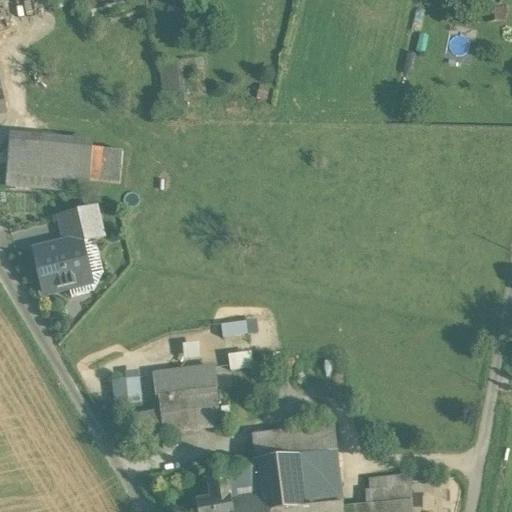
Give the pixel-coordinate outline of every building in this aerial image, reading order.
[(161,94),(203,93),(203,64),(160,65),(161,94)] [(92,150),(9,142),(6,174),(31,176),(61,179),(90,181),(92,150)] [(121,152),(92,150),(90,181),(119,184),(121,152)] [(31,176),(6,174),(5,186),(30,189),(31,176)] [(61,179),(31,176),(30,189),(60,191),(61,179)] [(94,209),(59,217),(66,245),(80,242),(81,244),(101,239),(94,209)] [(66,245),(34,253),(44,294),(70,288),(70,286),(72,283),(89,279),(81,244),(80,242),(66,245)] [(242,321),(219,324),(221,337),(244,333),(242,321)] [(227,369),(249,368),(249,352),(226,353),(227,369)] [(216,393),(212,368),(155,377),(158,400),(216,393)] [(109,379),(111,403),(139,401),(138,377),(109,379)] [(216,393),(158,400),(162,434),(220,426),(216,393)] [(251,433),(255,462),(297,457),(337,452),(334,423),(251,433)] [(337,452),(297,457),(303,509),(342,504),(337,452)] [(297,457),(255,462),(259,486),(261,498),(273,496),(275,511),(279,511),(303,509),(297,457)] [(255,462),(244,463),(248,488),(259,486),(255,462)] [(238,464),(224,466),(229,490),(243,488),(238,464)] [(224,466),(205,468),(211,499),(196,502),(197,511),(232,511),(231,503),(229,490),(224,466)] [(411,474),(367,478),(369,499),(412,495),(411,474)] [(436,511),(433,487),(413,490),(416,511),(436,511)] [(412,511),(412,495),(369,499),(370,503),(342,504),(343,511),(412,511)] [(343,511),(342,504),(303,509),(279,511),(275,511),(273,496),(261,498),(231,503),(232,511),(343,511)]
